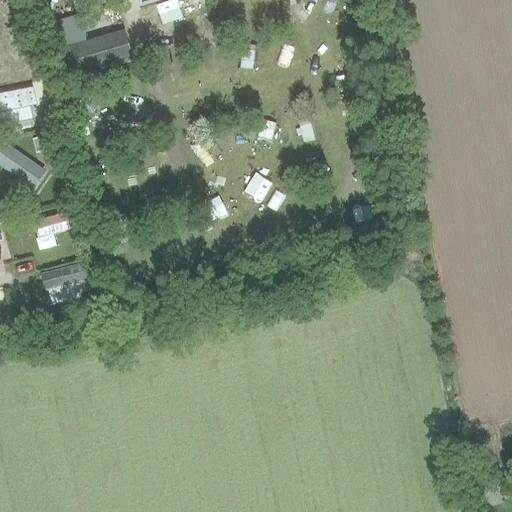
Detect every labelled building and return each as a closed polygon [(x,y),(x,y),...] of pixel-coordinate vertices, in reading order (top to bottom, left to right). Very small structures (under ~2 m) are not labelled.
[(166,0),(136,0),(139,8),(166,0)] [(10,59),(0,61),(0,81),(33,76),(25,33),(6,37),(10,59)] [(65,50),(73,79),(133,62),(125,33),(65,50)] [(34,89),(0,96),(0,112),(37,105),(34,89)] [(36,155),(54,150),(50,136),(33,140),(36,155)] [(46,173),(4,144),(0,149),(0,167),(33,191),(46,173)] [(78,230),(74,215),(36,226),(40,241),(78,230)] [(86,264),(42,275),(43,278),(42,281),(44,287),(46,289),(47,292),(51,308),(82,300),(84,306),(94,303),(88,281),(90,281),(86,264)]
